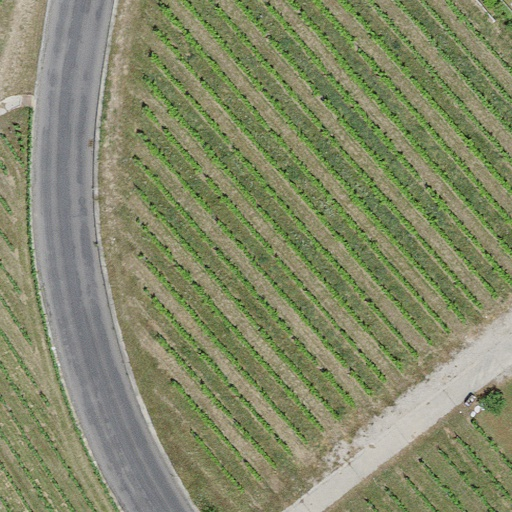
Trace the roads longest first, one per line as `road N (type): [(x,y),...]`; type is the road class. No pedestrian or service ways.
road 1 (tertiary): [(83,0),(63,166),(82,323),(159,511)]
road 2 (track): [(511,352),(303,511)]
